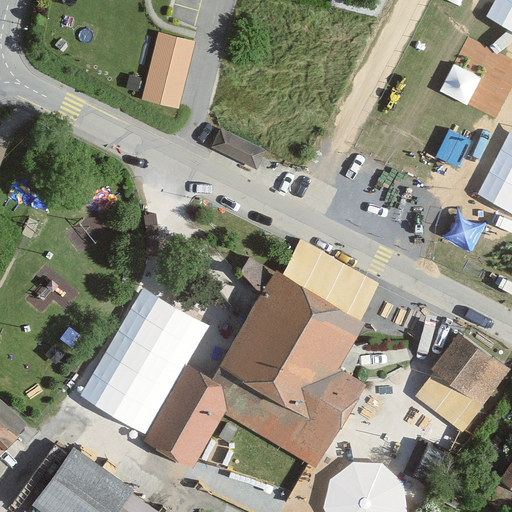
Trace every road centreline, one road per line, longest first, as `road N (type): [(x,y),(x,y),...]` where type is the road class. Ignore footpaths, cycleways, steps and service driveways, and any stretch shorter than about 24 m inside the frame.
road 1 (residential): [(168,156),(165,259),(150,317),(83,418),(178,490),(221,511)]
road 2 (tertiary): [(511,327),(185,164)]
road 3 (tertiary): [(168,156),(0,74)]
road 4 (residential): [(185,164),(225,0)]
